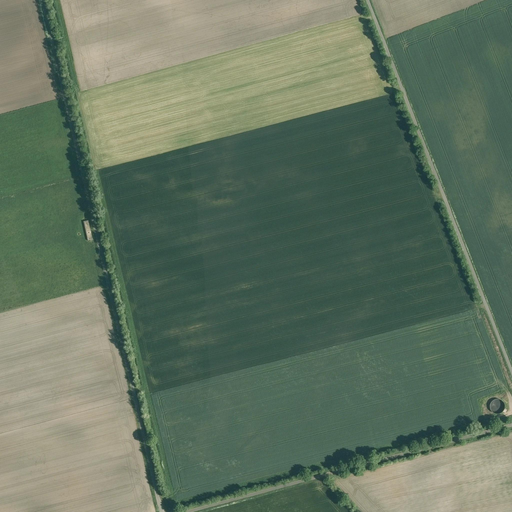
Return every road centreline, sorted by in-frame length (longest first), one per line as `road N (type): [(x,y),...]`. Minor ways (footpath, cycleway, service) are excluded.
road 1 (unclassified): [(42,0),(162,511)]
road 2 (unclassified): [(511,371),(369,0)]
road 3 (unclassified): [(189,511),(511,425)]
